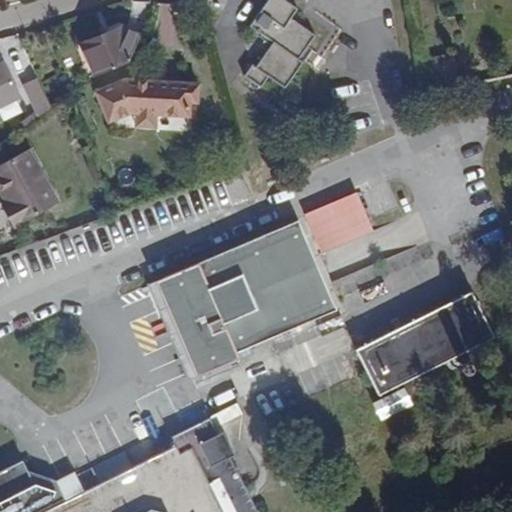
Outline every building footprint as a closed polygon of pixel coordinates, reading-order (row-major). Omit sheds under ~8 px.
[(297,9),(284,0),(266,0),(249,26),(272,43),(255,68),(252,65),(244,76),(261,87),(268,77),(284,88),(303,62),(299,59),(315,36),(290,19),(297,9)] [(81,45),(93,73),(94,75),(127,62),(140,36),(123,27),(81,45)] [(452,54),(425,60),(431,89),(459,84),(452,54)] [(3,62),(0,63),(0,107),(20,98),(3,62)] [(135,120),(157,121),(157,115),(191,117),(192,103),(198,103),(199,84),(125,80),(95,93),(108,124),(133,114),(136,115),(135,120)] [(38,116),(49,107),(40,87),(28,94),(38,116)] [(159,118),(159,128),(185,130),(186,120),(159,118)] [(156,128),(157,121),(135,120),(135,127),(156,128)] [(30,149),(0,165),(0,188),(7,201),(1,204),(13,227),(59,202),(30,149)] [(356,193),(304,215),(320,254),(372,232),(356,193)] [(297,222),(164,279),(202,367),(335,310),(297,222)] [(164,279),(146,287),(184,375),(202,367),(164,279)] [(470,291),(355,350),(378,396),(493,337),(470,291)] [(171,436),(175,444),(180,453),(218,434),(209,417),(171,436)] [(257,511),(230,456),(235,454),(223,431),(218,434),(180,453),(175,444),(66,500),(57,482),(27,470),(22,459),(0,470),(0,511),(257,511)]
